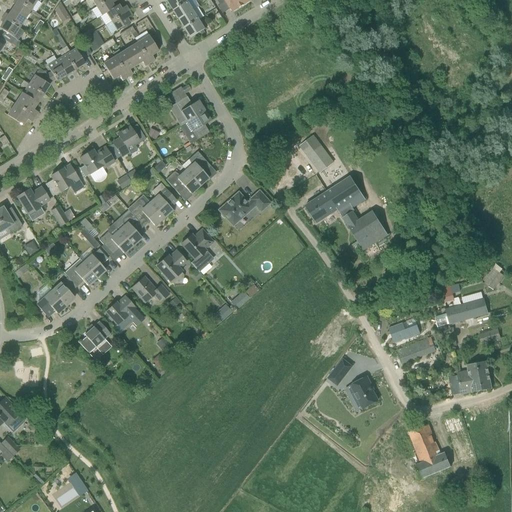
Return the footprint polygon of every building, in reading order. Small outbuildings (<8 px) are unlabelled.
[(11,10),(25,19),(31,10),(15,0),(14,0),(12,4),(15,5),(11,10)] [(41,0),(15,0),(31,10),(37,1),(39,3),(41,0)] [(105,13),(114,8),(112,4),(117,1),(115,0),(107,0),(96,7),(102,16),(106,14),(105,13)] [(169,0),(168,1),(174,10),(173,11),(188,2),(186,0),(169,0)] [(226,2),(233,13),(242,7),(241,5),(237,0),(216,0),(220,5),(226,2)] [(179,20),(193,11),(188,2),(173,11),(174,11),(179,20)] [(54,11),(56,15),(64,10),(60,3),(54,11)] [(111,22),(129,11),(125,6),(121,9),(118,5),(114,8),(105,13),(106,14),(111,22)] [(25,19),(11,10),(8,15),(6,14),(3,18),(19,28),(25,19)] [(129,11),(111,22),(116,31),(122,28),(129,24),(129,23),(127,19),(132,16),(129,11)] [(184,29),(184,30),(185,29),(199,20),(193,11),(179,20),(185,28),(184,29)] [(19,28),(3,18),(0,22),(3,23),(0,27),(0,29),(4,32),(1,37),(12,44),(15,40),(17,41),(24,32),(19,28)] [(191,38),(205,30),(199,20),(185,29),(191,38)] [(131,27),(126,30),(130,35),(131,34),(135,33),(131,27)] [(135,40),(137,44),(150,64),(155,61),(152,56),(158,52),(148,35),(151,33),(148,27),(144,29),(146,33),(135,40)] [(119,35),(123,40),(130,35),(126,30),(119,35)] [(70,53),(66,47),(59,35),(54,37),(57,42),(62,49),(76,71),(75,70),(77,69),(84,64),(75,49),(70,53)] [(0,51),(4,46),(8,49),(12,44),(1,37),(0,38),(0,51)] [(112,39),(106,43),(109,48),(115,45),(112,39)] [(109,48),(106,43),(100,47),(103,52),(109,48)] [(137,44),(126,50),(136,66),(142,62),(145,67),(150,64),(137,44)] [(75,71),(76,71),(62,49),(58,52),(62,58),(57,61),(66,76),(74,70),(75,70),(75,71)] [(121,54),(115,57),(127,78),(132,75),(129,70),(136,66),(126,50),(121,54)] [(37,60),(26,52),(23,58),(34,65),(37,60)] [(122,81),(127,78),(115,57),(103,64),(113,80),(119,76),(122,81)] [(56,82),(66,76),(57,61),(47,67),(51,73),(47,76),(51,82),(55,80),(56,82)] [(45,92),(48,87),(49,85),(48,84),(51,82),(47,76),(45,73),(39,69),(35,76),(29,85),(44,95),(43,94),(45,92)] [(37,104),(38,103),(43,95),(44,95),(29,85),(23,81),(20,85),(26,89),(23,94),(37,104)] [(182,90),(184,94),(190,90),(188,86),(182,90)] [(4,89),(0,94),(5,98),(9,93),(4,89)] [(37,104),(23,94),(22,93),(15,105),(35,118),(38,113),(33,110),(37,104)] [(169,108),(180,126),(203,112),(197,101),(192,105),(187,97),(175,104),(176,104),(169,108)] [(15,105),(12,108),(7,116),(23,126),(27,120),(31,123),(35,118),(15,105)] [(210,122),(203,112),(180,126),(179,127),(190,145),(209,133),(204,125),(210,122)] [(117,159),(120,157),(121,159),(129,153),(126,149),(133,145),(133,146),(135,147),(146,140),(136,125),(131,129),(130,128),(127,131),(126,130),(117,135),(120,139),(112,144),(112,145),(109,147),(117,159)] [(150,129),(147,136),(156,140),(159,133),(150,129)] [(300,146),(321,174),(333,164),(313,136),(300,146)] [(102,168),(103,170),(114,162),(105,148),(99,152),(99,153),(95,155),(93,150),(80,158),(84,166),(83,167),(87,173),(88,172),(90,176),(102,168)] [(186,171),(199,186),(208,178),(204,173),(210,167),(197,152),(188,160),(192,166),(186,171)] [(53,197),(69,187),(80,181),(70,166),(64,170),(63,169),(62,170),(60,172),(59,171),(51,176),(53,181),(46,185),(46,184),(45,185),(53,197)] [(199,186),(186,171),(180,176),(174,173),(165,180),(179,195),(186,189),(190,194),(199,186)] [(126,175),(122,178),(127,186),(132,183),(126,175)] [(351,177),(305,207),(315,223),(337,209),(363,251),(388,235),(373,212),(358,221),(353,212),(355,211),(353,208),(365,200),(351,177)] [(150,204),(163,218),(172,210),(168,206),(174,199),(166,189),(161,184),(152,192),(155,199),(150,204)] [(49,201),(41,187),(34,192),(35,192),(32,194),(29,190),(17,198),(27,215),(49,201)] [(261,212),(270,204),(259,192),(250,200),(251,201),(248,204),(238,193),(219,211),(221,214),(222,214),(222,216),(224,218),(225,218),(225,219),(226,219),(229,223),(235,218),(242,218),(255,206),(261,212)] [(109,208),(106,203),(99,208),(103,213),(109,208)] [(163,218),(150,204),(144,209),(138,205),(130,212),(130,213),(143,227),(150,222),(154,226),(163,218)] [(13,224),(3,207),(0,209),(0,232),(6,229),(10,235),(22,227),(19,221),(13,224)] [(58,207),(51,212),(60,227),(68,222),(63,214),(58,207)] [(63,214),(68,222),(74,218),(69,210),(63,214)] [(119,231),(132,246),(141,238),(137,233),(143,227),(130,213),(122,220),(122,224),(125,226),(119,231)] [(84,228),(89,224),(85,219),(80,223),(84,228)] [(199,255),(213,243),(202,230),(194,237),(192,235),(180,245),(194,260),(190,263),(199,273),(208,265),(199,255)] [(119,249),(123,254),(132,246),(119,231),(113,236),(108,233),(98,241),(112,256),(119,249)] [(95,241),(91,236),(86,240),(90,245),(95,241)] [(29,256),(38,251),(32,242),(24,247),(29,256)] [(83,264),(96,278),(105,270),(101,265),(108,259),(99,249),(83,264)] [(233,249),(228,253),(232,257),(237,254),(233,249)] [(165,259),(156,267),(170,283),(182,272),(179,269),(186,263),(177,253),(167,261),(165,259)] [(29,265),(33,269),(38,265),(34,260),(29,265)] [(64,274),(68,277),(77,287),(83,281),(87,286),(96,278),(83,264),(80,260),(64,274)] [(494,267),(483,282),(493,290),(504,275),(494,267)] [(23,275),(18,270),(14,273),(18,279),(23,275)] [(202,277),(196,271),(192,275),(198,281),(202,277)] [(52,291),(66,306),(74,298),(70,293),(77,287),(68,277),(52,291)] [(144,278),(132,288),(145,303),(151,298),(154,298),(159,303),(169,295),(161,286),(155,290),(144,278)] [(57,314),(66,306),(52,291),(46,284),(37,292),(43,299),(36,306),(45,315),(52,309),(57,314)] [(451,287),(454,297),(462,295),(458,285),(451,287)] [(436,296),(439,306),(445,304),(445,303),(443,296),(451,294),(449,287),(440,289),(442,295),(436,296)] [(249,299),(244,293),(243,292),(230,303),(236,310),(249,299)] [(118,336),(132,323),(134,325),(143,317),(135,308),(125,297),(117,304),(116,303),(105,312),(110,317),(109,318),(112,321),(113,321),(117,325),(112,329),(118,336)] [(169,304),(173,309),(179,304),(175,299),(169,304)] [(484,299),(446,309),(446,314),(435,317),(437,328),(488,314),(484,299)] [(232,313),(226,307),(222,310),(228,316),(232,313)] [(110,335),(99,322),(93,327),(91,325),(87,328),(89,331),(84,335),(86,337),(79,344),(88,354),(95,348),(97,350),(106,342),(104,340),(110,335)] [(402,324),(389,329),(394,343),(418,334),(415,326),(405,330),(402,324)] [(497,330),(486,334),(478,336),(481,345),(489,343),(500,339),(497,330)] [(122,341),(117,335),(113,339),(118,344),(122,341)] [(156,344),(170,360),(178,353),(164,337),(156,344)] [(402,364),(436,351),(431,337),(406,347),(397,351),(402,364)] [(337,385),(352,366),(342,359),(327,378),(337,385)] [(490,379),(487,362),(467,365),(468,371),(458,373),(459,381),(469,379),(481,377),(481,380),(490,379)] [(143,372),(147,377),(152,374),(147,369),(143,372)] [(362,406),(377,398),(370,385),(372,384),(366,375),(350,383),(362,406)] [(492,389),(490,379),(481,380),(481,377),(469,379),(459,381),(462,395),(472,393),(492,389)] [(7,426),(19,414),(5,398),(0,402),(0,425),(3,422),(7,426)] [(443,421),(459,463),(475,456),(461,419),(449,423),(448,419),(443,421)] [(429,425),(409,433),(421,463),(415,466),(421,480),(452,467),(447,452),(440,455),(435,443),(434,443),(432,436),(433,436),(429,425)] [(8,437),(1,444),(9,452),(16,445),(8,437)] [(76,476),(71,479),(75,484),(80,481),(76,476)] [(367,510),(375,511),(398,511),(404,486),(373,479),(367,510)]
